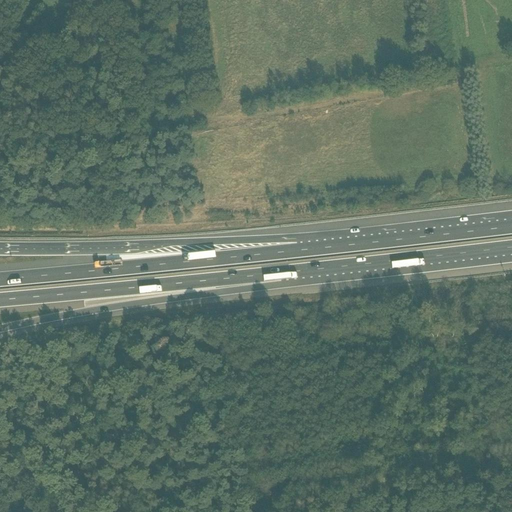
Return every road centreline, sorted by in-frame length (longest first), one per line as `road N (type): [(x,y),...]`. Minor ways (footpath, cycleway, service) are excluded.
road 1 (track): [(511,58),(239,104),(218,115)]
road 2 (motorway): [(296,252),(0,279)]
road 3 (motorway): [(296,252),(0,245)]
road 4 (motorway): [(0,330),(283,273)]
road 5 (motorway): [(0,299),(283,273)]
road 6 (motorway): [(283,273),(511,247)]
road 7 (motorway): [(511,227),(296,252)]
